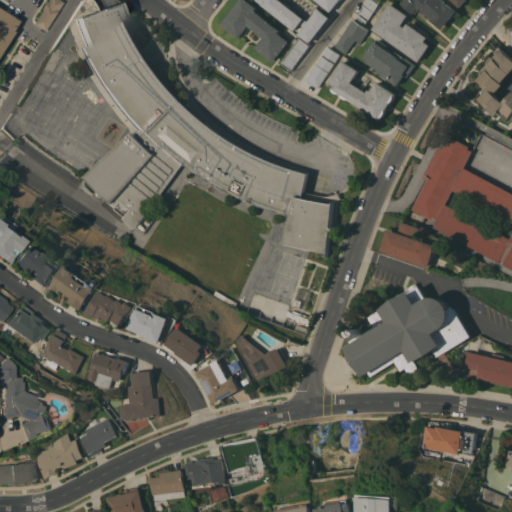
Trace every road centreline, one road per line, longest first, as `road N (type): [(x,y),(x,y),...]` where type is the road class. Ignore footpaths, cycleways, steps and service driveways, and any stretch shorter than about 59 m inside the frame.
road 1 (tertiary): [(511,412),(440,403),(301,406),(207,430),(51,500),(0,505)]
road 2 (residential): [(393,159),(190,35),(147,0)]
road 3 (residential): [(207,430),(195,395),(171,364),(71,323),(0,275)]
road 4 (residential): [(506,0),(433,89),(375,199)]
road 5 (residential): [(355,252),(301,406)]
